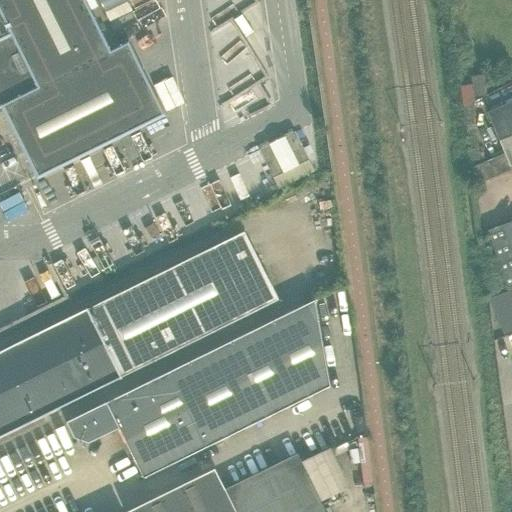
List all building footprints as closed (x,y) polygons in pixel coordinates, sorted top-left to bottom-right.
[(0,0),(0,109),(2,108),(35,175),(37,180),(164,117),(133,54),(128,44),(119,48),(110,53),(83,0),(0,0)] [(97,0),(104,13),(130,0),(97,0)] [(511,105),(487,116),(504,155),(472,169),(479,185),(511,170),(511,105)] [(282,189),(319,170),(297,129),(260,149),(282,189)] [(511,222),(487,232),(507,291),(511,289),(511,222)] [(0,438),(278,301),(245,233),(85,311),(85,312),(0,353),(0,438)] [(511,331),(511,290),(489,299),(503,335),(511,331)] [(71,424),(77,436),(88,440),(116,426),(143,480),(330,388),(314,302),(66,424),(67,426),(71,424)] [(325,511),(320,502),(350,488),(330,449),(301,463),(297,455),(224,491),(214,472),(131,511),(325,511)]
